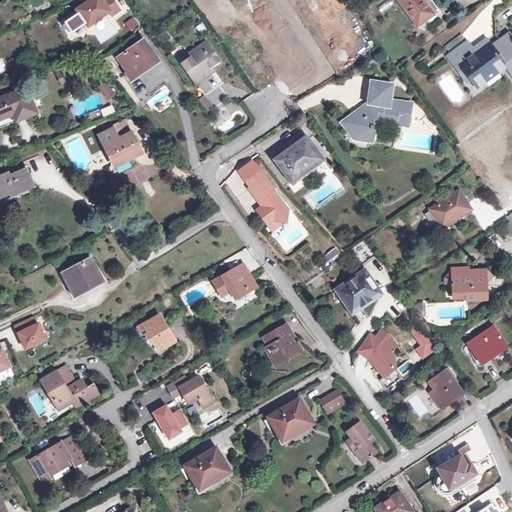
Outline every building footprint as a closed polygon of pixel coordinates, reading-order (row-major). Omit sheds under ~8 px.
[(112,0),(89,0),(76,9),(87,26),(109,11),(111,15),(119,10),(112,0)] [(399,0),(418,25),(422,32),(445,14),(441,8),(433,14),(423,1),(424,0),(399,0)] [(124,23),(131,32),(140,25),(133,16),(124,23)] [(462,34),(461,33),(445,45),(449,50),(465,38),(462,34)] [(490,46),(485,39),(472,49),(466,42),(448,55),(457,67),(460,65),(471,79),(478,88),(486,81),(483,77),(494,69),(498,73),(505,67),(511,76),(511,35),(511,36),(509,33),(490,46)] [(156,62),(141,41),(118,57),(130,74),(144,64),(147,69),(156,62)] [(188,55),(189,57),(181,63),(195,84),(213,72),(211,69),(220,63),(206,42),(188,55)] [(147,69),(144,64),(130,74),(133,78),(147,69)] [(67,65),(56,71),(61,83),(73,78),(67,65)] [(460,65),(457,67),(468,82),(471,79),(460,65)] [(213,104),(225,95),(211,75),(199,84),(213,104)] [(166,84),(162,78),(146,90),(150,95),(166,84)] [(106,82),(101,87),(110,98),(115,94),(106,82)] [(388,86),(371,83),(369,98),(385,101),(388,86)] [(27,88),(0,99),(0,128),(17,122),(37,114),(27,88)] [(366,107),(366,109),(363,111),(362,111),(344,123),(350,130),(353,128),(359,136),(371,138),(374,119),(376,120),(376,121),(408,126),(411,104),(392,101),(390,111),(384,110),(385,106),(369,104),(367,104),(366,105),(366,107)] [(100,109),(103,117),(115,113),(113,105),(100,109)] [(216,127),(224,121),(218,112),(209,118),(216,127)] [(118,138),(130,132),(124,122),(113,127),(118,138)] [(118,138),(113,127),(98,134),(112,163),(113,164),(128,157),(129,159),(130,159),(142,153),(131,132),(130,132),(118,138)] [(306,138),(276,160),(292,182),(322,160),(306,138)] [(132,163),(130,159),(129,159),(128,157),(113,164),(112,163),(109,165),(112,172),(132,163)] [(503,160),(494,166),(502,177),(511,171),(503,160)] [(0,194),(17,188),(19,192),(33,186),(26,169),(9,176),(8,173),(0,175),(0,194)] [(257,210),(269,225),(275,220),(281,221),(288,216),(288,210),(283,203),(281,204),(277,199),(279,197),(264,177),(249,189),(263,206),(257,210)] [(431,208),(431,210),(439,221),(440,223),(468,205),(459,191),(431,208)] [(440,224),(442,227),(471,209),(468,205),(440,224)] [(431,210),(424,214),(432,226),(439,221),(431,210)] [(275,220),(269,225),(273,231),(283,224),(281,221),(275,220)] [(364,240),(352,249),(362,265),(375,254),(364,240)] [(324,255),(329,261),(341,253),(336,247),(324,255)] [(67,271),(61,274),(73,295),(101,280),(90,259),(72,268),(69,261),(63,264),(67,271)] [(244,264),(239,266),(244,274),(249,272),(244,264)] [(244,274),(239,266),(213,281),(222,297),(231,291),(235,289),(240,297),(257,287),(249,272),(244,274)] [(485,271),(453,272),(454,297),(485,296),(485,271)] [(366,272),(338,291),(353,312),(380,294),(366,272)] [(235,289),(231,291),(236,300),(240,297),(235,289)] [(158,351),(174,342),(159,315),(138,327),(142,335),(147,332),(158,351)] [(36,325),(32,317),(14,326),(25,350),(46,340),(38,324),(36,325)] [(411,329),(416,336),(421,332),(421,331),(422,330),(417,324),(411,329)] [(296,352),(293,346),(289,339),(294,337),(286,325),(264,338),(268,345),(273,355),(270,357),(275,365),(296,352)] [(494,327),(468,344),(481,363),(507,346),(494,327)] [(421,332),(416,336),(422,345),(417,349),(422,358),(434,349),(426,336),(429,334),(426,328),(422,330),(421,331),(421,332)] [(397,369),(395,358),(390,352),(397,346),(391,337),(381,330),(375,338),(369,334),(357,352),(369,360),(385,379),(395,370),(397,369)] [(293,346),(296,352),(301,350),(298,343),(293,346)] [(273,355),(268,345),(264,348),(270,357),(273,355)] [(0,350),(0,371),(10,367),(1,350),(0,350)] [(56,372),(62,383),(72,377),(65,365),(55,371),(56,372)] [(387,390),(401,378),(395,370),(385,379),(384,378),(380,381),(387,390)] [(442,396),(435,401),(441,409),(463,394),(446,370),(430,381),(436,390),(437,389),(442,396)] [(62,383),(56,372),(40,380),(60,413),(75,405),(73,402),(88,393),(86,389),(81,380),(66,388),(62,383)] [(189,404),(198,398),(203,408),(213,402),(199,376),(180,387),(175,380),(166,385),(174,398),(182,392),(189,404)] [(73,402),(75,405),(97,392),(93,385),(86,389),(88,393),(73,402)] [(430,393),(435,401),(442,396),(437,389),(436,390),(430,393)] [(328,415),(346,404),(342,397),(338,391),(321,401),(328,415)] [(282,430),(287,439),(313,424),(299,400),(270,418),(278,432),(282,430)] [(365,439),(371,435),(361,422),(348,432),(353,439),(348,443),(363,464),(376,454),(370,445),(365,439)] [(283,441),(287,439),(282,430),(278,432),(283,441)] [(68,457),(81,449),(72,435),(29,460),(39,477),(48,472),(66,461),(70,459),(68,457)] [(365,439),(370,445),(375,441),(371,435),(365,439)] [(465,447),(453,454),(456,459),(434,471),(437,475),(434,481),(434,488),(439,493),(444,495),(448,496),(451,495),(476,481),(474,476),(477,475),(471,465),(473,464),(467,454),(469,453),(465,447)] [(87,459),(81,449),(68,457),(70,459),(74,467),(87,459)] [(199,479),(204,487),(230,472),(216,449),(186,467),(195,481),(199,479)] [(68,466),(66,461),(48,472),(51,476),(68,466)] [(200,490),(204,487),(199,479),(195,481),(200,490)] [(413,511),(400,493),(375,509),(377,511),(413,511)] [(468,511),(465,506),(456,511),(500,511),(494,502),(479,511),(468,511)]
